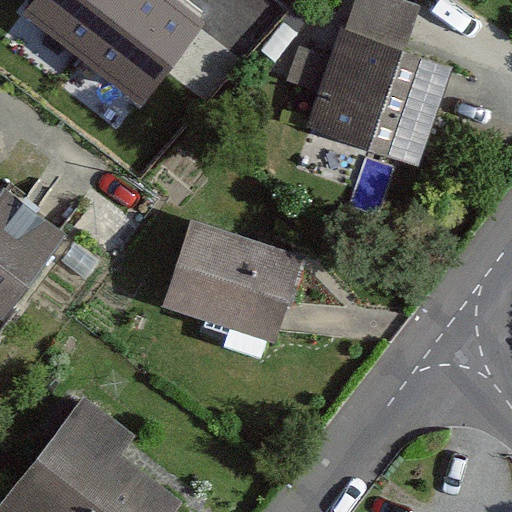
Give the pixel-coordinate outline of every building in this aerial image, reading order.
[(82,51),(121,0),(27,0),(23,6),(82,51)] [(201,28),(165,0),(121,0),(82,51),(145,99),(201,28)] [(449,64),(340,28),(309,123),(418,159),(449,64)] [(5,187),(0,194),(0,306),(2,308),(62,229),(5,187)] [(296,251),(191,220),(166,303),(272,334),(277,317),(296,251)] [(130,432),(81,395),(0,500),(0,511),(168,511),(179,498),(116,450),(130,432)]
